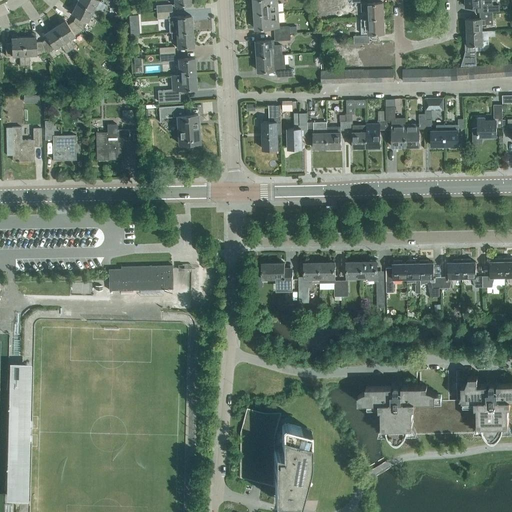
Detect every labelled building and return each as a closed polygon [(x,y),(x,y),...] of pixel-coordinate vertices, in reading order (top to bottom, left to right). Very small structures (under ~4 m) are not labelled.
[(77,0),(77,2),(102,15),(104,10),(95,6),(98,0),(77,0)] [(277,0),(253,0),(255,13),(279,12),(277,0)] [(100,19),(102,15),(77,2),(74,8),(71,7),(69,11),(71,13),(76,15),(73,21),(83,29),(87,21),(91,15),(100,19)] [(368,11),(368,18),(384,17),(383,2),(361,3),(362,11),(368,11)] [(172,17),(172,11),(157,12),(158,18),(168,17),(168,20),(169,20),(169,24),(164,24),(165,32),(170,31),(170,32),(171,32),(192,31),(191,15),(172,17)] [(480,12),(480,18),(467,19),(467,32),(482,31),(482,24),(493,24),(493,11),(480,12)] [(279,27),(279,12),(255,13),(256,29),(275,27),(275,33),(290,33),(290,32),(297,32),(297,26),(279,27)] [(138,22),(138,14),(129,15),(129,23),(138,22)] [(384,33),(384,17),(368,18),(369,25),(367,25),(367,33),(384,33)] [(75,35),(83,29),(73,21),(68,24),(65,20),(63,18),(59,20),(61,23),(55,26),(70,50),(74,47),(69,39),(75,35)] [(92,28),(87,25),(84,29),(88,33),(92,28)] [(70,50),(55,26),(49,30),(47,28),(43,31),(45,33),(44,33),(47,38),(42,41),(46,53),(54,48),(60,44),(66,53),(70,50)] [(486,50),(489,46),(488,30),(482,31),(467,32),(468,43),(466,43),(466,42),(465,42),(465,51),(461,65),(462,65),(476,64),(476,65),(476,64),(476,50),(486,50)] [(193,46),(192,31),(171,32),(172,38),(174,40),(175,39),(176,47),(193,46)] [(46,53),(42,41),(36,41),(36,36),(35,36),(35,33),(30,34),(30,36),(23,37),(25,65),(30,65),(29,54),(36,54),(46,53)] [(25,65),(23,37),(16,37),(16,34),(11,35),(11,37),(11,43),(5,43),(6,55),(12,55),(19,55),(20,65),(25,65)] [(274,45),(274,40),(257,41),(257,56),(282,54),(281,45),(274,45)] [(285,62),(283,62),(282,54),(257,56),(258,71),(278,70),(278,76),(293,75),(292,68),(285,69),(285,62)] [(194,58),(177,59),(177,66),(174,66),(175,74),(195,73),(194,58)] [(196,88),(195,73),(175,74),(171,75),(172,89),(158,90),(159,102),(180,100),(179,89),(196,88)] [(143,95),(139,88),(134,91),(137,98),(143,95)] [(94,92),(94,104),(103,104),(103,92),(94,92)] [(425,96),(425,108),(443,108),(443,96),(425,96)] [(292,108),(292,100),(282,100),(282,108),(292,108)] [(282,133),(281,104),(271,104),(272,105),(273,121),(263,122),(263,142),(262,142),(263,148),(263,149),(278,149),(278,133),(282,133)] [(503,125),(502,112),(502,104),(494,105),(494,119),(485,120),(485,117),(478,117),(478,127),(472,128),(472,129),(473,131),(473,133),(473,144),(479,144),(479,136),(497,135),(496,125),(503,125)] [(179,143),(200,142),(198,114),(184,115),(184,105),(159,107),(160,118),(177,117),(179,143)] [(128,110),(128,120),(137,120),(137,110),(128,110)] [(386,129),(386,120),(386,110),(378,110),(378,120),(380,120),(380,124),(366,124),(367,147),(380,146),(380,129),(386,129)] [(419,128),(425,128),(425,119),(425,113),(419,114),(419,124),(406,124),(406,146),(420,146),(419,128)] [(295,128),(288,128),(289,149),(302,149),(302,136),(305,136),(305,131),(307,130),(307,122),(307,114),(300,114),(300,120),(295,120),(295,128)] [(54,160),(76,159),(76,149),(75,149),(75,135),(53,135),(53,120),(45,120),(45,139),(53,139),(54,160)] [(406,146),(406,124),(392,124),(392,120),(386,120),(386,129),(392,129),(392,146),(406,146)] [(341,147),(341,130),(347,129),(347,121),(341,121),(341,126),(327,127),(327,147),(341,147)] [(367,147),(366,124),(353,124),(353,121),(347,121),(347,129),(353,129),(353,147),(367,147)] [(123,140),(129,140),(129,129),(128,129),(117,129),(117,124),(108,124),(108,131),(97,132),(97,131),(96,131),(96,153),(97,153),(97,159),(124,159),(123,140)] [(445,145),(445,124),(437,125),(437,130),(432,130),(431,130),(432,145),(445,145)] [(459,145),(459,132),(459,129),(458,129),(452,129),(452,124),(445,124),(445,145),(459,145)] [(33,139),(32,139),(22,139),(21,126),(12,127),(13,161),(34,160),(34,146),(41,146),(41,128),(33,128),(33,139)] [(327,147),(327,127),(317,127),(317,132),(314,132),(314,148),(327,147)] [(505,276),(504,258),(496,258),(496,261),(490,261),(491,275),(483,276),(484,287),(492,287),(495,276),(505,276)] [(462,277),(462,259),(453,259),(453,262),(448,262),(449,276),(441,276),(441,288),(450,287),(453,277),(462,277)] [(471,259),(462,259),(462,277),(472,277),(475,287),(484,287),(483,276),(476,276),(476,261),(471,261),(471,259)] [(407,278),(407,263),(402,263),(402,260),(394,260),(394,263),(393,263),(393,279),(407,278)] [(421,282),(420,262),(415,262),(415,260),(407,260),(407,263),(407,278),(407,282),(415,282),(415,284),(421,284),(421,282)] [(420,262),(421,282),(428,282),(431,295),(439,295),(439,288),(441,288),(441,276),(434,277),(434,262),(428,262),(428,260),(420,260),(420,262)] [(362,276),(362,261),(347,261),(347,278),(355,278),(355,276),(362,276)] [(377,261),(362,261),(362,276),(362,279),(370,279),(370,278),(378,278),(377,261)] [(320,283),(320,262),(304,262),(305,276),(299,276),(299,302),(309,302),(309,287),(310,287),(312,285),(312,283),(320,283)] [(335,262),(320,262),(320,283),(335,282),(335,295),(341,295),(341,281),(335,281),(335,279),(335,262)] [(283,288),(292,288),(292,272),(285,273),(285,263),(262,263),(262,278),(263,278),(263,274),(276,274),(276,277),(283,277),(283,288)] [(109,290),(173,288),(172,264),(121,266),(121,268),(108,269),(109,290)] [(295,315),(295,304),(282,304),(282,315),(295,315)] [(13,365),(10,498),(25,498),(26,449),(24,449),(25,414),(27,414),(28,395),(25,395),(25,390),(28,390),(28,365),(13,365)] [(508,405),(510,405),(510,399),(511,399),(511,382),(497,383),(497,389),(487,389),(487,383),(478,384),(478,376),(469,376),(466,384),(462,384),(462,393),(460,398),(461,398),(462,398),(462,400),(475,400),(475,406),(477,406),(477,425),(482,425),(483,426),(483,427),(483,428),(484,430),(484,431),(485,432),(486,434),(488,436),(489,437),(490,438),(491,438),(492,438),(492,439),(493,439),(494,439),(495,438),(496,438),(497,437),(499,435),(500,434),(501,432),(502,431),(503,429),(503,428),(503,426),(504,424),(509,424),(508,405)] [(462,398),(461,398),(460,398),(462,393),(462,384),(457,385),(458,400),(452,400),(442,400),(442,401),(435,401),(415,401),(415,408),(413,408),(413,426),(408,426),(408,428),(408,430),(407,431),(407,432),(406,433),(406,434),(485,432),(484,431),(484,430),(483,428),(483,427),(483,426),(482,425),(477,425),(477,406),(475,406),(475,400),(462,400),(462,398)] [(413,408),(415,408),(415,401),(435,401),(436,401),(435,393),(433,392),(432,391),(430,390),(429,390),(427,389),(427,385),(420,385),(402,385),(402,391),(392,391),(392,386),(366,386),(366,391),(364,391),(363,391),(362,392),(360,393),(358,395),(358,403),(379,402),(379,408),(381,408),(382,427),(387,427),(387,428),(387,429),(388,430),(388,432),(389,433),(389,434),(391,436),(392,438),(394,439),(395,440),(396,440),(397,441),(398,441),(399,441),(399,440),(400,440),(402,439),(403,437),(405,436),(406,434),(406,433),(407,432),(407,431),(408,430),(408,428),(408,426),(413,426),(413,408)] [(274,453),(274,436),(281,412),(263,412),(246,408),(240,432),(240,477),(257,482),(274,486),(274,453)] [(309,465),(309,461),(309,459),(310,457),(309,441),(305,440),(308,429),(305,429),(305,428),(287,423),(284,434),(282,433),(282,453),(274,453),(274,486),(274,499),(274,500),(275,501),(276,501),(277,502),(299,502),(308,469),(309,465)]
